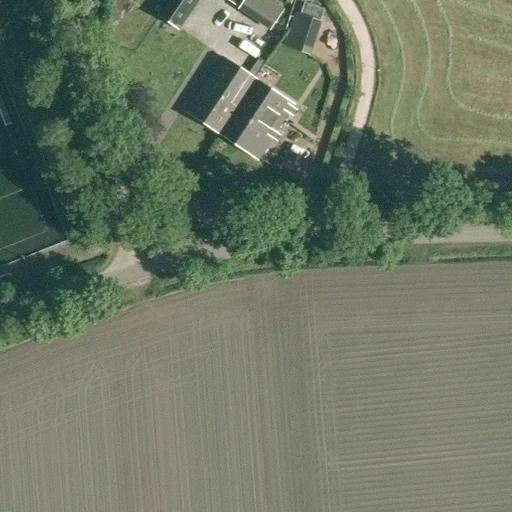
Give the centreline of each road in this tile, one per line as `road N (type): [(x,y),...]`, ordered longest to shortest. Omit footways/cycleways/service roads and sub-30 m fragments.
road 1 (unclassified): [(511,234),(298,240),(132,273)]
road 2 (unclassified): [(132,273),(62,0)]
road 3 (unknown): [(298,240),(365,101),(368,44),(344,0)]
road 4 (unclassified): [(0,321),(132,273)]
